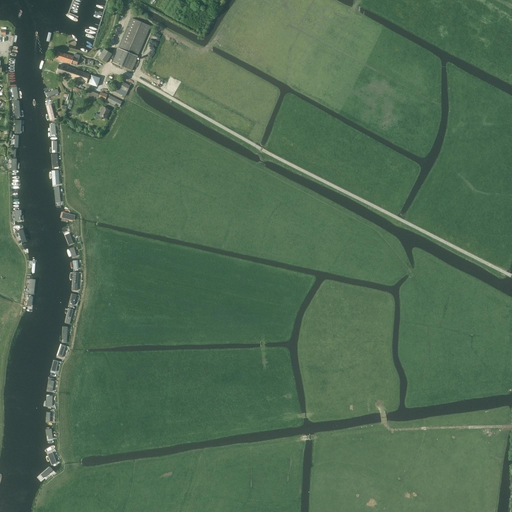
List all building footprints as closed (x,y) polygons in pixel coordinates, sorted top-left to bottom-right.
[(112,62),(132,71),(138,56),(151,26),(132,18),(119,48),(112,62)] [(104,49),(98,58),(106,63),(112,54),(104,49)] [(56,59),(71,64),(72,63),(77,65),(80,56),(75,54),(74,56),(59,51),(56,59)] [(58,74),(87,84),(90,74),(75,69),(61,64),(58,74)] [(89,83),(98,86),(101,77),(92,74),(89,83)] [(117,87),(127,92),(130,86),(120,80),(117,87)] [(98,92),(89,88),(87,95),(95,98),(98,92)] [(105,101),(108,94),(101,92),(98,98),(105,101)] [(121,100),(111,96),(109,101),(119,106),(121,100)] [(47,106),(51,120),(59,118),(58,116),(56,117),(52,104),(47,106)] [(100,115),(97,113),(95,117),(101,120),(103,117),(106,119),(110,110),(103,107),(100,115)] [(69,310),(65,323),(70,325),(74,312),(69,310)] [(47,472),(40,478),(42,481),(50,474),(47,472)]
